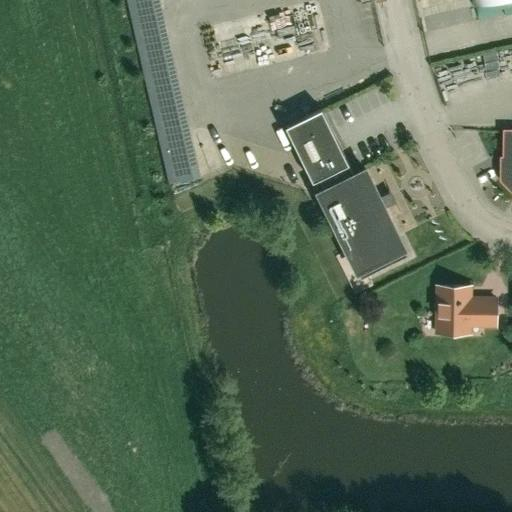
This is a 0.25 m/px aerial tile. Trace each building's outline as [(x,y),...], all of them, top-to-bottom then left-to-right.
[(129,0),(171,182),(200,175),(159,0),(129,0)] [(511,0),(473,0),(478,19),(511,11),(511,0)] [(290,16),(275,20),(288,62),(319,53),(313,30),(296,35),(290,16)] [(461,58),(464,79),(476,77),(477,82),(461,85),(462,92),(503,86),(499,52),(461,58)] [(354,174),(322,108),(286,126),(313,181),(319,178),(325,189),(318,192),(361,278),(408,254),(385,207),(383,208),(382,206),(389,203),(387,200),(385,196),(379,199),(378,197),(380,196),(366,169),(354,174)] [(511,130),(504,130),(504,155),(501,155),(501,179),(511,190),(511,130)] [(480,301),(472,301),(472,286),(439,285),(439,332),(472,333),(472,324),(498,324),(499,299),(480,298),(480,301)]
